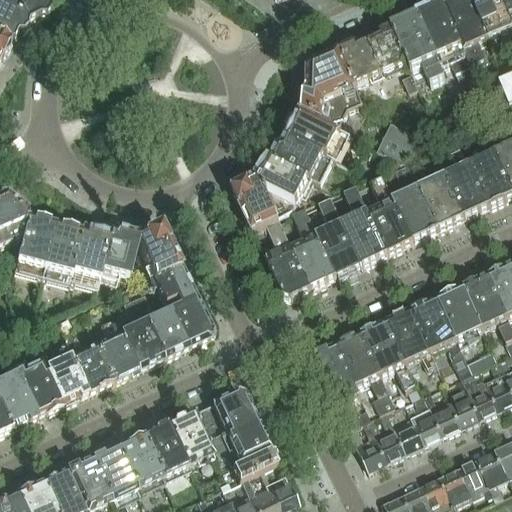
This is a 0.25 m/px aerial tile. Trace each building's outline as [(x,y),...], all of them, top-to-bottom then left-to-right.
[(11,0),(20,20),(25,29),(37,23),(44,22),(49,16),(48,11),(42,0),(11,0)] [(495,0),(475,0),(467,4),(487,50),(489,49),(494,62),(506,57),(501,43),(510,40),(509,38),(510,37),(495,0)] [(511,0),(495,0),(510,37),(509,38),(510,40),(511,38),(511,28),(511,24),(511,23),(511,0)] [(467,4),(442,14),(462,59),(463,59),(487,50),(467,4)] [(0,43),(8,48),(9,47),(10,48),(15,38),(17,39),(22,38),(25,32),(25,29),(20,20),(20,19),(0,9),(0,43)] [(462,59),(442,14),(417,25),(440,77),(452,72),(456,81),(470,76),(463,59),(462,59)] [(417,25),(392,36),(407,71),(411,80),(423,75),(430,92),(444,86),(440,77),(417,25)] [(342,57),(339,59),(354,93),(407,71),(392,36),(354,53),(350,52),(344,54),(342,57)] [(8,49),(8,48),(0,43),(0,65),(2,60),(6,60),(9,52),(8,49)] [(363,113),(354,93),(339,59),(312,70),(310,68),(304,74),(306,76),(306,95),(300,117),(340,135),(347,119),(363,113)] [(479,72),(471,75),(477,89),(485,86),(479,72)] [(415,91),(411,82),(404,86),(408,94),(415,91)] [(511,85),(497,92),(509,118),(511,116),(511,85)] [(288,145),(334,170),(333,171),(352,180),(365,152),(300,121),(288,145)] [(392,132),(378,160),(401,172),(435,154),(392,132)] [(511,203),(511,133),(502,138),(508,153),(494,160),(492,161),(511,203)] [(307,188),(307,189),(321,196),(333,171),(334,170),(288,145),(283,155),(278,156),(271,169),(307,188)] [(483,165),(469,172),(488,216),(511,205),(511,203),(492,161),(494,160),(487,145),(477,150),(483,165)] [(458,176),(443,183),(463,228),(488,216),(469,172),(458,148),(447,154),(458,176)] [(432,188),(418,195),(417,195),(437,240),(463,228),(443,183),(432,160),(419,166),(423,175),(425,174),(432,188)] [(256,186),(265,198),(294,215),(307,189),(307,188),(271,169),(269,167),(256,186)] [(408,199),(393,206),(391,207),(412,251),(437,240),(417,195),(418,195),(411,181),(407,172),(397,177),(408,199)] [(391,207),(393,206),(382,183),(369,188),(380,212),(366,219),(385,264),(412,251),(391,207)] [(253,242),(269,235),(279,229),(278,227),(290,221),(294,215),(265,198),(256,186),(254,188),(232,199),(253,242)] [(356,224),(341,230),(361,275),(385,264),(366,219),(355,195),(344,200),(356,224)] [(0,256),(20,247),(26,227),(27,226),(22,216),(20,217),(6,203),(3,204),(0,205),(0,256)] [(330,236),(316,242),(335,287),(361,275),(341,230),(329,207),(318,212),(330,236)] [(304,248),(290,254),(311,298),(335,287),(316,242),(304,218),(293,223),(304,248)] [(39,286),(53,235),(26,227),(20,247),(15,265),(9,263),(5,277),(35,285),(39,286)] [(311,298),(290,254),(279,229),(269,235),(280,259),(265,266),(284,306),(292,308),(311,299),(311,298)] [(137,243),(136,243),(137,246),(126,286),(127,287),(137,253),(150,275),(143,279),(146,283),(177,269),(159,232),(137,243)] [(45,288),(65,294),(79,242),(53,235),(39,286),(45,288)] [(109,246),(109,245),(100,279),(126,286),(137,246),(136,243),(116,238),(110,242),(109,246)] [(100,279),(109,245),(92,241),(92,242),(81,240),(81,243),(79,242),(65,294),(69,295),(70,292),(94,299),(100,279)] [(511,270),(489,281),(509,326),(510,326),(511,324),(511,270)] [(196,307),(183,281),(179,272),(146,287),(150,296),(155,293),(163,309),(174,304),(178,312),(177,312),(178,315),(196,307)] [(0,276),(0,315),(17,310),(4,275),(0,276)] [(501,331),(511,356),(511,329),(510,326),(509,326),(489,281),(464,293),(485,338),(501,331)] [(464,293),(437,305),(458,351),(459,350),(462,357),(468,353),(481,349),(479,341),(485,338),(464,293)] [(131,307),(161,368),(186,356),(167,317),(149,326),(148,323),(151,322),(152,318),(144,301),(131,307)] [(437,305),(412,317),(433,362),(448,355),(461,386),(473,380),(473,379),(497,369),(493,359),(468,370),(462,357),(459,350),(458,351),(437,305)] [(119,339),(137,379),(161,368),(131,307),(123,311),(131,328),(135,329),(138,328),(139,330),(119,339)] [(178,315),(177,312),(167,317),(186,356),(209,346),(212,338),(196,307),(178,315)] [(412,317),(387,329),(408,374),(425,366),(430,377),(438,373),(433,362),(412,317)] [(23,341),(27,325),(22,324),(16,327),(23,341)] [(27,325),(23,341),(46,330),(39,324),(32,327),(27,325)] [(63,350),(86,403),(111,391),(93,352),(81,358),(75,344),(66,326),(55,331),(64,349),(63,350)] [(93,352),(111,391),(137,379),(119,339),(113,326),(102,332),(107,345),(93,352)] [(408,374),(387,329),(361,341),(383,386),(397,379),(406,397),(417,392),(408,374)] [(361,341),(337,352),(358,397),(374,390),(380,404),(372,408),(379,423),(387,419),(397,414),(388,396),(383,386),(361,341)] [(86,403),(63,350),(47,357),(53,370),(44,374),(61,414),(86,403)] [(12,372),(36,426),(61,414),(44,374),(41,368),(24,376),(21,368),(13,352),(4,356),(12,372)] [(358,397),(337,352),(318,361),(316,367),(339,417),(357,409),(356,406),(360,404),(357,398),(358,397)] [(511,394),(511,362),(499,368),(511,394)] [(497,386),(486,391),(499,419),(511,412),(511,394),(499,368),(491,372),(497,386)] [(36,426),(12,372),(3,376),(7,384),(0,386),(0,414),(10,438),(36,426)] [(499,419),(486,391),(479,394),(473,380),(461,386),(481,428),(499,419)] [(463,402),(449,409),(462,436),(481,428),(461,386),(456,388),(463,402)] [(431,399),(423,403),(443,446),(462,436),(449,409),(438,414),(431,399)] [(216,408),(231,439),(255,427),(243,402),(235,400),(216,408)] [(425,454),(443,446),(423,403),(412,408),(419,423),(412,426),(425,454)] [(216,408),(192,419),(207,450),(231,439),(216,408)] [(339,417),(343,426),(361,418),(357,409),(339,417)] [(0,442),(10,438),(0,414),(0,442)] [(349,437),(368,428),(371,426),(367,417),(361,419),(361,418),(343,426),(348,437),(349,437)] [(188,474),(213,463),(207,450),(192,419),(167,431),(188,474)] [(368,428),(387,472),(407,463),(394,435),(395,434),(387,419),(379,423),(387,438),(383,440),(376,424),(371,426),(368,428)] [(395,434),(394,435),(407,463),(425,454),(412,426),(395,434)] [(256,427),(255,427),(231,439),(207,450),(213,463),(217,473),(228,468),(229,472),(269,453),(256,427)] [(369,481),(374,478),(387,472),(368,428),(349,437),(349,438),(348,438),(369,481)] [(163,486),(188,474),(167,431),(142,443),(163,486)] [(142,443),(116,455),(137,498),(163,486),(142,443)] [(511,452),(494,461),(507,489),(510,488),(511,492),(511,452)] [(277,470),(269,453),(229,472),(230,474),(238,488),(277,470)] [(127,511),(123,504),(137,498),(116,455),(92,466),(113,511),(127,511)] [(507,489),(494,461),(475,470),(489,498),(490,498),(499,493),(507,489)] [(113,511),(92,466),(67,478),(82,511),(107,511),(108,511),(113,511)] [(489,498),(475,470),(458,478),(471,507),(485,500),(489,498)] [(459,511),(471,507),(458,478),(458,477),(439,486),(439,487),(451,511),(459,511)] [(82,511),(67,478),(65,479),(66,480),(57,484),(52,483),(44,487),(42,491),(41,491),(50,511),(82,511)] [(267,490),(268,493),(276,511),(298,511),(284,482),(267,490)] [(451,511),(439,487),(421,496),(428,511),(451,511)] [(16,503),(15,503),(19,511),(50,511),(41,491),(31,496),(27,495),(19,499),(16,503)] [(253,511),(276,511),(268,493),(249,502),(253,511)] [(499,493),(490,498),(495,509),(504,505),(499,493)] [(428,511),(421,496),(403,504),(406,511),(428,511)] [(253,511),(249,502),(231,511),(253,511)] [(0,506),(0,511),(19,511),(15,503),(6,507),(1,506),(0,506)] [(197,511),(207,511),(204,503),(195,507),(197,511)]
